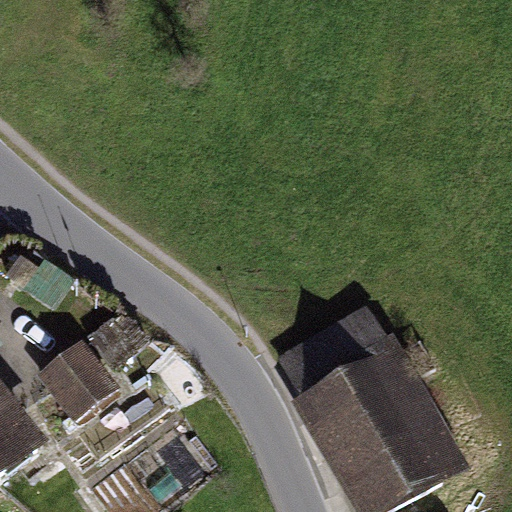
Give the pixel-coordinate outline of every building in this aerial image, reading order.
[(359,309),(272,357),(295,404),(385,353),(359,309)] [(114,393),(73,344),(29,381),(70,430),(114,393)] [(426,426),(385,353),(295,404),(285,410),(342,511),(395,511),(456,478),(426,426)] [(0,502),(46,463),(0,409),(0,502)] [(470,410),(426,426),(456,478),(494,463),(470,410)] [(166,427),(139,447),(167,485),(194,465),(166,427)]
